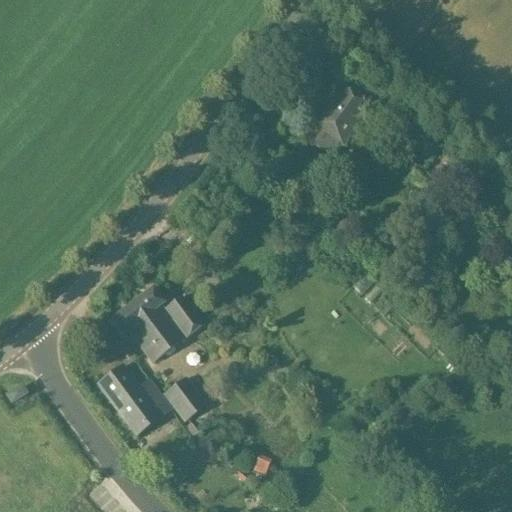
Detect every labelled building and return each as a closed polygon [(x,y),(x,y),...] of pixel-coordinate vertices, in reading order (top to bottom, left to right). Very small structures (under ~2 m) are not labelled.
[(367,124),(362,120),(369,110),(336,85),(325,99),(328,107),(314,125),(322,132),(312,146),(323,154),(334,151),(339,144),(342,146),(350,136),(355,139),(367,124)] [(411,120),(397,138),(425,158),(426,157),(433,162),(443,148),(436,143),(447,129),(402,96),(394,108),(411,120)] [(128,335),(152,366),(205,325),(184,297),(165,312),(162,308),(165,306),(153,290),(113,320),(125,337),(128,335)] [(140,390),(123,368),(97,388),(136,439),(172,412),(149,383),(140,390)] [(207,407),(186,380),(163,397),(184,425),(207,407)] [(29,397),(23,387),(5,398),(11,408),(29,397)] [(32,511),(24,501),(10,511),(32,511)]
